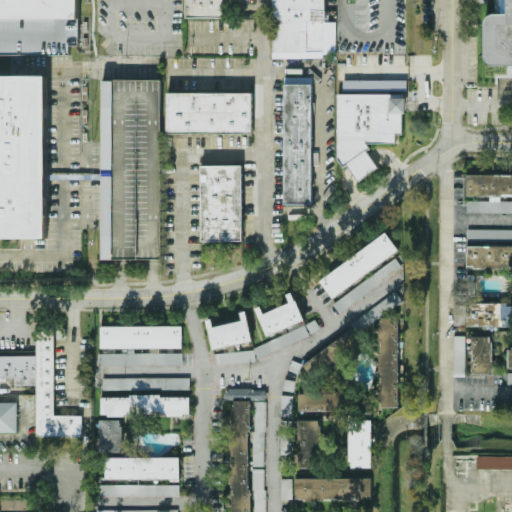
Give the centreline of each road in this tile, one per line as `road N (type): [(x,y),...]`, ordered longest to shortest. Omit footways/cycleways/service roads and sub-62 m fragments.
road 1 (tertiary): [(511,145),(452,144),(330,231),(230,282),(123,298),(0,299)]
road 2 (residential): [(452,144),(451,0)]
